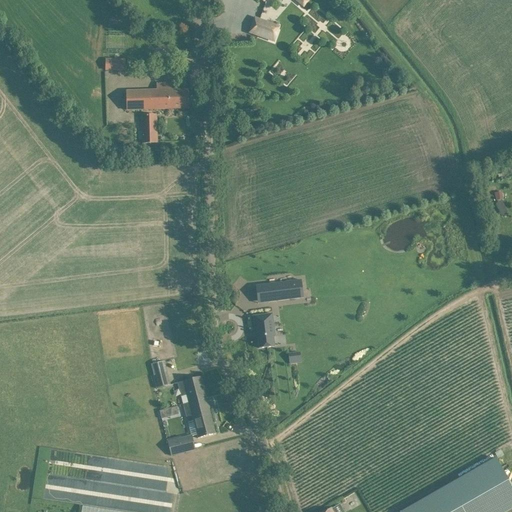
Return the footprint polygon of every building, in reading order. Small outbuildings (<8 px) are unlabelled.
[(255,18),(250,33),(274,42),(279,27),(255,18)] [(124,70),(125,60),(115,60),(115,70),(124,70)] [(171,84),(161,84),(157,84),(157,90),(126,91),(127,110),(189,108),(188,89),(171,90),(171,84)] [(157,143),(157,123),(145,124),(144,115),(141,115),(142,143),(157,143)] [(500,193),(495,195),(497,202),(503,200),(500,193)] [(267,285),(256,286),(258,303),(269,302),(303,298),(301,280),(267,285)] [(272,314),(253,316),(255,330),(257,330),(259,348),(274,347),(273,336),(275,336),(272,314)] [(272,376),(312,359),(305,344),(266,361),(272,376)] [(156,389),(170,385),(163,361),(151,364),(155,376),(152,377),(156,389)] [(201,377),(178,383),(183,404),(207,398),(201,377)] [(207,398),(183,404),(188,423),(193,421),(198,438),(206,436),(216,434),(207,398)] [(174,436),(175,440),(167,442),(171,456),(195,450),(191,436),(181,438),(180,435),(174,436)] [(511,487),(495,458),(401,511),(506,511),(511,509),(511,487)]
